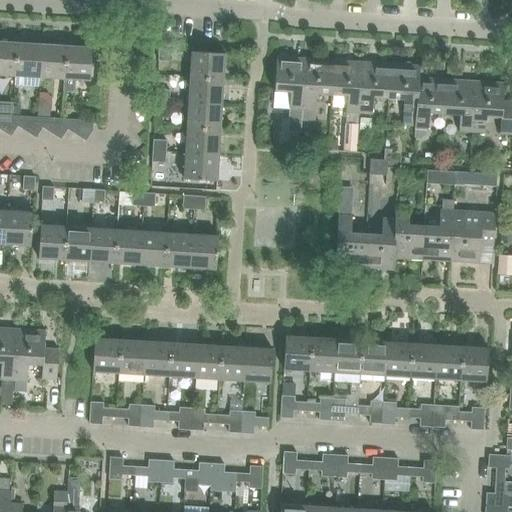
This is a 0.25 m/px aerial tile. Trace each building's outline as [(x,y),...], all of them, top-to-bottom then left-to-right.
[(0,41),(0,73),(15,74),(17,42),(0,41)] [(42,44),(17,42),(15,74),(40,76),(42,44)] [(67,45),(42,44),(40,76),(65,78),(67,45)] [(65,78),(64,92),(75,93),(75,78),(91,79),(92,47),(67,45),(65,78)] [(159,49),(159,60),(172,61),(173,50),(159,49)] [(192,51),(191,77),(224,79),(226,53),(192,51)] [(289,108),(303,109),(306,57),(277,55),(275,91),(290,92),(289,108)] [(303,109),(302,121),(315,122),(316,110),(317,94),(332,95),(334,59),(306,57),(303,109)] [(346,112),(359,113),(363,61),(334,59),(332,95),(347,96),(346,112)] [(374,98),(389,98),(391,62),(363,61),(359,113),(372,114),(374,98)] [(402,128),(415,129),(415,117),(417,117),(419,77),(420,64),(391,62),(389,98),(404,99),(402,128)] [(191,77),(190,102),(223,104),(224,79),(191,77)] [(415,129),(414,138),(421,138),(426,135),(426,130),(428,130),(429,113),(445,114),(447,78),(419,77),(417,117),(415,117),(415,129)] [(475,80),(447,78),(445,114),(460,115),(459,131),(472,132),(475,80)] [(505,82),(475,80),(472,132),(485,133),(486,117),(501,118),(500,134),(511,134),(511,100),(504,100),(505,82)] [(157,89),(156,100),(170,101),(170,90),(157,89)] [(39,98),(38,117),(50,118),(51,107),(43,98),(39,98)] [(170,101),(156,100),(156,110),(169,111),(170,101)] [(190,102),(188,127),(222,129),(223,104),(190,102)] [(0,128),(11,135),(18,126),(12,122),(12,115),(0,114),(0,128)] [(36,137),(43,127),(37,124),(38,117),(19,116),(12,115),(12,122),(18,126),(36,137)] [(61,139),(68,129),(62,125),(62,118),(50,118),(38,117),(37,124),(43,127),(61,139)] [(62,125),(68,129),(87,140),(93,130),(94,120),(62,118),(62,125)] [(360,118),(359,130),(370,131),(371,119),(360,118)] [(344,124),(343,151),(356,152),(358,125),(344,124)] [(188,127),(187,152),(220,154),(222,129),(188,127)] [(154,140),(153,151),(167,151),(167,140),(154,140)] [(284,140),(284,148),(298,149),(299,141),(284,140)] [(167,151),(153,151),(153,161),(166,161),(167,151)] [(220,154),(187,152),(186,178),(219,180),(220,154)] [(370,159),(370,171),(370,174),(386,175),(387,167),(387,159),(370,159)] [(443,171),(442,185),(454,185),(455,172),(443,171)] [(484,173),(483,186),(495,187),(496,174),(484,173)] [(36,176),(25,176),(24,189),(35,189),(36,176)] [(43,186),(43,199),(54,200),(55,187),(43,186)] [(83,202),(94,202),(95,189),(84,189),(83,202)] [(95,189),(94,202),(105,203),(106,190),(95,189)] [(133,205),(144,205),(145,193),(134,192),(133,205)] [(145,193),(144,205),(155,206),(156,193),(145,193)] [(184,208),(195,208),(196,196),(185,195),(184,208)] [(196,196),(195,208),(206,209),(207,196),(196,196)] [(424,225),(421,260),(450,262),(452,225),(453,209),(454,200),(443,199),(443,209),(440,209),(440,219),(424,218),(424,224),(424,225)] [(339,205),(339,214),(352,215),(353,206),(339,205)] [(396,206),(396,218),(393,258),(394,258),(421,260),(424,224),(409,223),(409,207),(396,206)] [(452,225),(450,262),(479,263),(480,245),(481,228),(477,228),(478,212),(478,211),(466,210),(453,209),(452,225)] [(8,211),(6,244),(31,246),(34,212),(8,211)] [(478,212),(477,228),(481,228),(480,245),(492,246),(494,225),(495,213),(478,212)] [(336,267),(364,268),(366,233),(351,232),(352,215),(339,214),(336,267)] [(366,233),(364,268),(393,270),(394,258),(393,258),(396,218),(383,217),(381,233),(366,233)] [(39,258),(65,260),(67,227),(41,226),(39,258)] [(65,260),(90,261),(92,229),(67,227),(65,260)] [(90,261),(115,263),(117,230),(92,229),(90,261)] [(500,238),(499,243),(511,244),(511,229),(500,229),(500,238)] [(115,263),(141,264),(143,232),(117,230),(115,263)] [(141,264),(166,266),(168,233),(143,232),(141,264)] [(166,266),(191,267),(193,235),(168,233),(166,266)] [(193,235),(191,267),(217,269),(218,236),(193,235)] [(498,261),(498,268),(511,269),(511,258),(499,258),(498,261)] [(1,380),(14,380),(17,328),(0,327),(0,362),(2,362),(1,380)] [(17,328),(14,380),(27,381),(28,364),(43,365),(44,348),(46,330),(17,328)] [(283,368),(309,370),(311,337),(285,336),(283,368)] [(309,370),(335,371),(336,339),(311,337),(309,370)] [(94,373),(119,374),(120,340),(95,339),(94,373)] [(335,371),(360,373),(362,340),(336,339),(335,371)] [(119,374),(144,376),(146,342),(120,340),(119,374)] [(360,373),(385,374),(387,341),(362,340),(360,373)] [(385,374),(410,376),(412,343),(387,341),(385,374)] [(144,376),(169,377),(171,343),(146,342),(144,376)] [(169,377),(194,378),(196,345),(171,343),(169,377)] [(410,376),(435,377),(437,344),(412,343),(410,376)] [(435,377),(460,379),(462,346),(437,344),(435,377)] [(194,378),(219,380),(221,346),(196,345),(194,378)] [(219,380),(244,381),(246,348),(221,346),(219,380)] [(462,346),(460,379),(486,380),(488,347),(462,346)] [(59,349),(44,348),(43,365),(42,380),(57,381),(59,349)] [(246,348),(244,381),(270,383),(272,349),(246,348)] [(14,380),(1,380),(0,393),(0,404),(12,406),(14,380)] [(359,384),(351,383),(350,394),(358,395),(359,384)] [(282,396),(281,418),(294,419),(295,411),(308,412),(308,403),(295,402),(295,397),(292,397),(292,389),(282,389),(282,396)] [(308,403),(308,412),(320,413),(320,420),(332,421),(334,399),(321,398),(321,404),(308,403)] [(346,400),(334,399),(332,421),(345,422),(346,414),(358,415),(358,406),(346,405),(346,400)] [(358,406),(358,415),(370,415),(370,423),(382,424),(384,402),(371,401),(370,407),(358,406)] [(396,403),(384,402),(382,424),(395,425),(396,417),(408,417),(408,409),(396,408),(396,403)] [(103,416),(116,417),(117,409),(104,408),(104,403),(92,403),(91,424),(103,425),(103,416)] [(408,409),(408,417),(421,418),(420,426),(432,427),(434,405),(421,404),(421,409),(408,409)] [(117,409),(116,417),(129,418),(128,426),(141,427),(142,405),(130,405),(129,410),(117,409)] [(155,406),(142,405),(141,427),(153,428),(154,420),(167,420),(167,412),(154,411),(155,406)] [(447,405),(434,405),(432,427),(446,428),(446,420),(458,420),(458,411),(447,411),(447,405)] [(472,412),(458,411),(458,420),(471,421),(471,429),(483,430),(484,408),(472,407),(472,412)] [(180,413),(167,412),(167,420),(179,421),(179,430),(191,430),(192,408),(180,408),(180,413)] [(205,409),(192,408),(191,430),(204,431),(204,423),(217,424),(217,415),(205,414),(205,409)] [(230,416),(217,415),(217,424),(230,424),(229,432),(242,433),(243,411),(230,411),(230,416)] [(255,412),(243,411),(242,433),(254,434),(254,426),(268,427),(268,418),(255,417),(255,412)] [(297,470),(310,471),(310,461),(297,460),(298,453),(286,452),(284,474),(296,475),(297,470)] [(323,462),(310,461),(310,471),(322,471),(322,476),(335,477),(336,455),(324,454),(323,462)] [(496,468),(495,480),(504,481),(505,468),(510,469),(511,456),(489,454),(489,467),(496,468)] [(348,455),(336,455),(335,477),(347,478),(348,473),(360,473),(361,464),(348,464),(348,455)] [(136,477),(137,466),(123,465),(123,458),(111,457),(110,480),(122,481),(122,476),(136,477)] [(374,465),(361,464),(360,473),(373,474),(373,479),(385,480),(386,458),(374,457),(374,465)] [(399,458),(386,458),(385,480),(398,481),(398,476),(410,476),(411,467),(399,467),(399,458)] [(137,466),(136,477),(148,477),(147,482),(160,483),(162,460),(149,459),(148,466),(137,466)] [(174,461),(162,460),(160,483),(173,483),(173,479),(186,480),(187,469),(174,468),(174,461)] [(425,468),(411,467),(410,476),(425,477),(424,482),(436,483),(437,461),(426,460),(425,468)] [(186,480),(185,492),(198,492),(199,485),(211,486),(212,463),(200,463),(200,470),(187,469),(186,480)] [(236,482),(236,472),(224,471),(224,464),(212,463),(211,486),(223,486),(223,481),(236,482)] [(39,465),(31,465),(30,473),(38,474),(39,465)] [(250,473),(236,472),(236,482),(249,483),(249,488),(262,489),(263,467),(250,466),(250,473)] [(0,478),(0,489),(10,490),(10,478),(0,478)] [(486,505),(508,506),(509,494),(504,493),(504,481),(495,480),(494,493),(487,492),(486,505)] [(0,511),(7,511),(8,503),(11,503),(11,490),(10,490),(0,489),(0,511)] [(66,511),(68,491),(55,490),(53,511),(66,511)] [(68,491),(66,511),(79,511),(81,495),(78,491),(68,491)] [(22,511),(23,503),(11,503),(8,503),(7,511),(22,511)]
